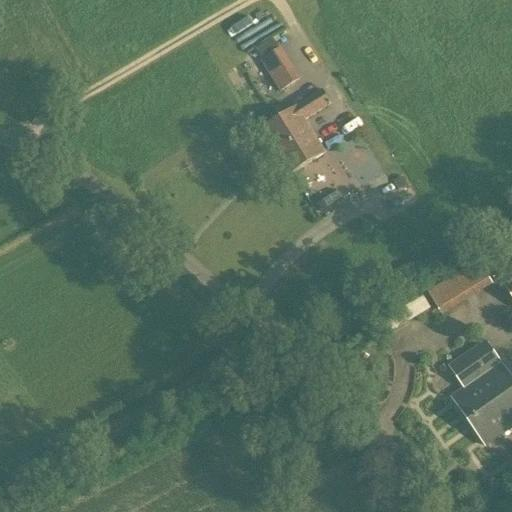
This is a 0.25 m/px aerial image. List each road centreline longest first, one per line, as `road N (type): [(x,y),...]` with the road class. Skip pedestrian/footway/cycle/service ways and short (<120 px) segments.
road 1 (unclassified): [(458,511),(105,192),(0,133)]
road 2 (track): [(268,341),(0,506)]
road 3 (unknown): [(0,129),(62,102),(231,0)]
